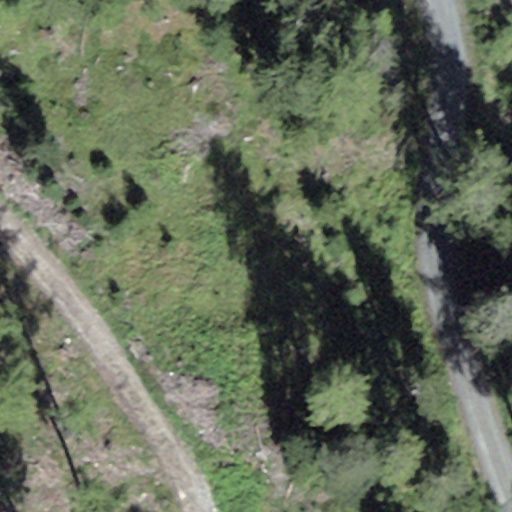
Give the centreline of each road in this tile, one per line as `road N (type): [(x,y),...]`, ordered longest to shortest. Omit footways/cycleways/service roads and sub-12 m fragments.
road 1 (track): [(511,480),(437,292),(437,177),(451,74),(435,0)]
road 2 (track): [(193,511),(149,407),(35,270),(0,207)]
